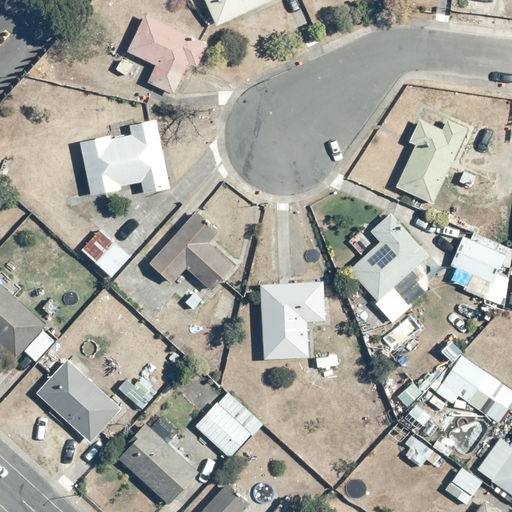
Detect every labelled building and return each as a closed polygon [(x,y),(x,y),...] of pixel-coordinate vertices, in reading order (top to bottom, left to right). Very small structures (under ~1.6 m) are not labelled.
[(203,0),(216,27),(275,0),(203,0)] [(208,44),(145,14),(127,52),(155,65),(146,83),(174,96),(189,64),(196,67),(208,44)] [(416,145),(396,187),(434,205),(469,129),(448,119),(442,130),(420,119),(409,142),(416,145)] [(111,136),(80,142),(90,195),(122,189),(121,186),(141,182),(143,193),(169,188),(156,121),(130,126),(131,135),(111,139),(111,136)] [(197,211),(150,264),(172,283),(186,268),(212,292),(235,266),(209,243),(220,231),(197,211)] [(350,269),(378,301),(429,257),(391,213),(370,232),(380,243),(350,269)] [(130,256),(97,228),(79,249),(112,277),(130,256)] [(470,240),(460,237),(449,265),(463,270),(461,276),(465,291),(498,303),(507,278),(499,275),(508,248),(471,235),(470,240)] [(260,285),(264,360),(309,358),(307,321),(325,320),(323,282),(260,285)] [(0,283),(0,345),(15,359),(46,325),(0,283)] [(208,300),(195,286),(181,299),(193,312),(208,300)] [(382,338),(391,348),(412,329),(402,319),(382,338)] [(441,410),(448,401),(462,411),(477,390),(495,403),(506,388),(457,352),(431,388),(424,398),(441,410)] [(67,359),(36,392),(91,442),(122,409),(67,359)] [(262,424),(228,391),(195,424),(229,457),(262,424)] [(130,446),(119,459),(169,505),(199,472),(146,423),(127,444),(130,446)] [(441,457),(412,435),(399,452),(420,467),(426,460),(434,466),(441,457)] [(501,437),(478,470),(511,494),(511,443),(511,445),(501,437)] [(483,482),(463,467),(446,489),(465,504),(483,482)] [(226,482),(199,511),(242,511),(250,504),(226,482)] [(306,511),(291,495),(271,511),(306,511)] [(502,511),(485,500),(475,511),(502,511)]
